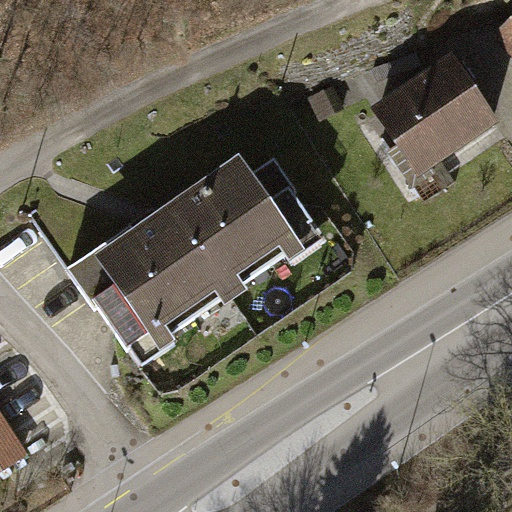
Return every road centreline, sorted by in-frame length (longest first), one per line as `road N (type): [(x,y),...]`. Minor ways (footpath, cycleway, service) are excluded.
road 1 (track): [(0,176),(128,104),(360,0)]
road 2 (primary): [(425,360),(344,376),(142,511)]
road 3 (primary): [(267,511),(378,426),(425,360)]
